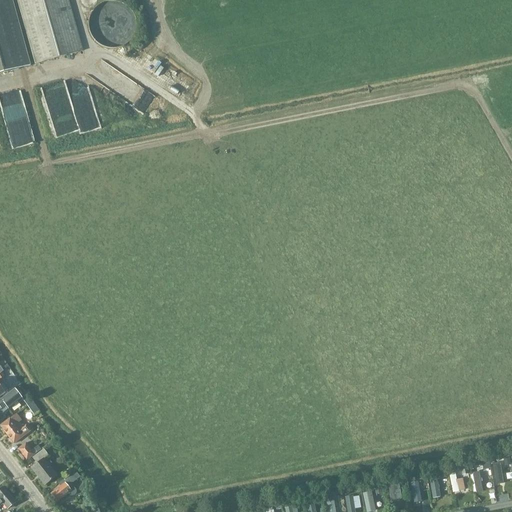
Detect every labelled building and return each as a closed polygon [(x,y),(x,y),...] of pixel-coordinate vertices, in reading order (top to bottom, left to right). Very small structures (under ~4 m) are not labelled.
[(11,0),(0,0),(0,74),(30,66),(11,0)] [(68,0),(17,0),(27,28),(26,29),(36,65),(82,51),(72,15),(68,0)] [(93,39),(96,43),(99,45),(103,47),(106,48),(111,49),(115,49),(119,48),(122,46),(125,45),(128,42),(130,40),(132,38),(133,35),(134,32),(135,29),(135,26),(135,24),(135,21),(134,18),(133,16),(132,14),(131,12),(129,9),(127,7),(124,5),(121,3),(118,2),(116,2),(114,1),(111,1),(108,1),(106,2),(104,2),(102,3),(100,4),(97,6),(96,7),(94,9),(93,11),(91,13),(90,16),(89,19),(88,22),(88,26),(88,29),(89,33),(91,36),(93,39)] [(91,71),(147,105),(156,90),(100,56),(91,71)] [(77,128),(75,118),(56,120),(58,131),(77,128)] [(6,418),(3,414),(22,400),(14,390),(1,400),(0,400),(0,421),(2,420),(6,418)] [(38,411),(32,402),(27,406),(33,415),(38,411)] [(23,427),(19,422),(20,421),(14,414),(0,425),(0,428),(12,445),(29,432),(25,426),(23,427)] [(37,445),(31,450),(25,443),(16,450),(26,462),(35,455),(34,454),(41,450),(37,445)] [(45,488),(57,479),(43,462),(48,458),(43,452),(32,460),(37,465),(31,470),(45,488)] [(492,465),(495,485),(503,484),(499,464),(492,465)] [(467,474),(459,475),(458,469),(452,469),(454,489),(468,488),(467,474)] [(58,484),(60,487),(50,495),(56,502),(67,493),(68,495),(70,496),(72,495),(73,494),(74,492),(74,490),(73,488),(69,484),(78,477),(73,472),(58,484)] [(472,473),(475,494),(482,492),(478,472),(472,473)] [(429,482),(432,499),(440,497),(437,481),(429,482)] [(421,502),(417,482),(409,483),(413,503),(421,502)] [(387,487),(390,502),(401,500),(399,485),(387,487)] [(494,485),(489,486),(492,499),(497,498),(494,485)] [(0,506),(2,505),(6,510),(15,503),(2,487),(0,488),(0,506)] [(362,494),(366,511),(373,511),(375,511),(371,492),(362,494)] [(354,511),(352,496),(344,497),(346,511),(354,511)] [(335,511),(334,500),(325,501),(326,511),(335,511)]
